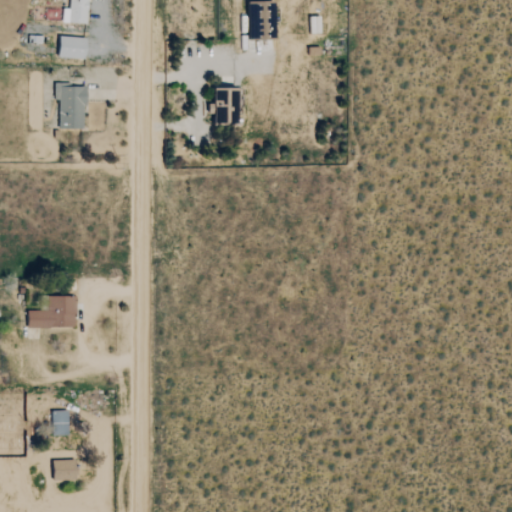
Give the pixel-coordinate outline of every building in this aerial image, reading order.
[(83,23),(84,0),(65,0),(66,9),(59,9),(59,23),(83,23)] [(54,58),(81,58),(81,37),(54,37),(54,58)] [(81,129),(82,87),(68,87),(68,84),(54,83),(53,128),(81,129)] [(231,88),(207,88),(207,125),(232,125),(231,88)] [(72,328),(73,297),(44,297),(44,310),(24,310),(23,327),(72,328)] [(48,435),(65,435),(65,411),(49,411),(48,435)] [(72,479),(72,460),(48,461),(49,480),(72,479)]
